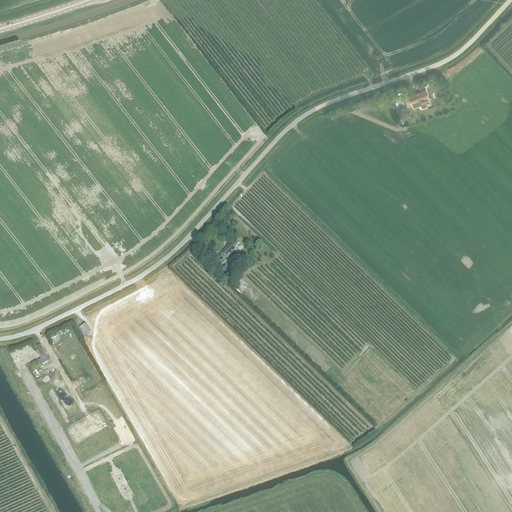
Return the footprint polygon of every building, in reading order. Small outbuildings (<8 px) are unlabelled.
[(429,101),(428,97),(425,89),(408,96),(410,103),(420,100),(422,105),(421,105),(423,109),(426,108),(424,104),(425,102),(429,101)] [(227,259),(235,250),(229,245),(221,253),(227,259)] [(229,279),(235,274),(226,265),(221,271),(229,279)] [(87,334),(91,332),(86,324),(82,326),(87,334)] [(41,358),(46,355),(40,345),(35,348),(41,358)]
